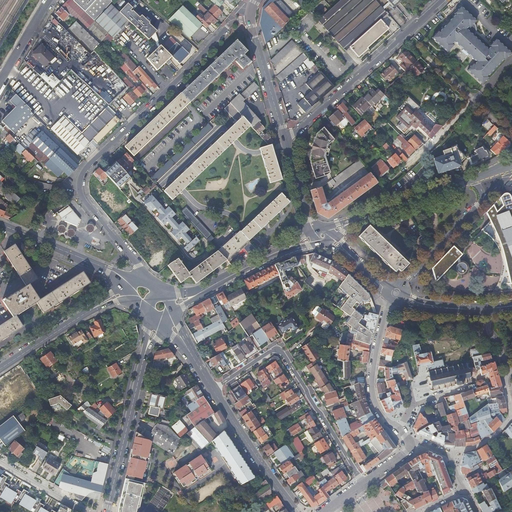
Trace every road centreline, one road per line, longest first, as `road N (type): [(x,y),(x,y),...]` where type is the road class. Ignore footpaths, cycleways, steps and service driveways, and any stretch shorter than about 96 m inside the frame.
road 1 (residential): [(157,291),(82,198),(84,174),(228,25),(249,18)]
road 2 (residential): [(212,390),(280,350),(363,484)]
road 3 (residential): [(284,143),(442,0)]
road 4 (secondary): [(105,511),(154,322)]
road 5 (tertiary): [(320,232),(475,177)]
road 6 (secondary): [(174,303),(320,232)]
road 7 (tertiary): [(0,370),(127,288)]
road 8 (unclassified): [(398,430),(378,412),(370,382),(395,293)]
road 9 (secondary): [(296,511),(212,390)]
road 10 (residential): [(395,293),(485,193)]
road 11 (tertiary): [(284,143),(249,18)]
road 12 (secondary): [(0,224),(114,273)]
road 13 (unclassified): [(508,372),(511,418),(493,437),(448,453)]
